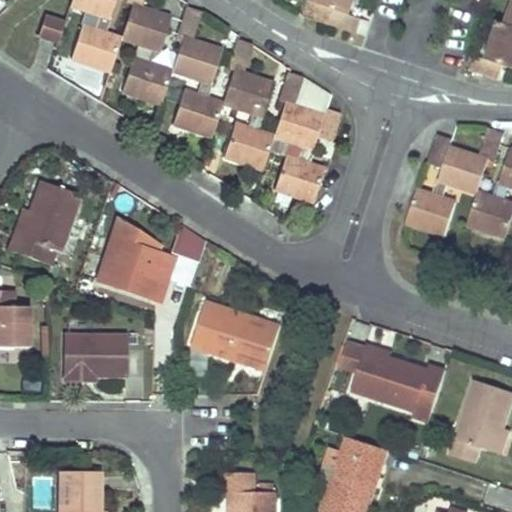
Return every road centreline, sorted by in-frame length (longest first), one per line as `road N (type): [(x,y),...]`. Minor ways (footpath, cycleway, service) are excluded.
road 1 (residential): [(39,105),(336,283)]
road 2 (residential): [(0,422),(112,424),(142,434),(162,460),(167,511)]
road 3 (residential): [(336,283),(401,88)]
road 4 (residential): [(401,88),(320,56),(224,0)]
road 5 (residential): [(336,283),(511,341)]
